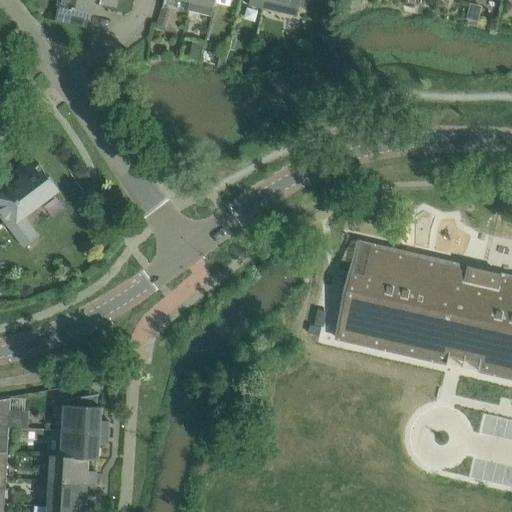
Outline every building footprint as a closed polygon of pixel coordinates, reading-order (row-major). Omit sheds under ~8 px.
[(116,7),(117,0),(60,0),(55,21),(86,28),(90,12),(94,13),(96,3),(116,7)] [(190,0),(191,0),(190,0),(188,11),(212,17),(214,6),(215,6),(216,0),(190,0)] [(313,0),(265,0),(263,8),(298,16),(300,6),(311,9),(313,0)] [(159,18),(157,24),(159,25),(165,27),(167,21),(159,18)] [(39,164),(35,159),(18,171),(24,178),(0,196),(0,212),(25,245),(38,235),(24,217),(59,190),(42,168),(43,168),(40,164),(39,164)] [(351,292),(343,332),(511,369),(511,285),(503,283),(505,275),(471,268),(470,276),(376,255),(367,296),(351,292)] [(102,406),(98,406),(99,394),(65,399),(64,430),(109,433),(110,421),(102,421),(102,406)] [(0,425),(9,426),(9,416),(0,414),(0,425)] [(0,438),(8,439),(9,426),(0,425),(0,438)] [(108,445),(109,433),(64,430),(62,456),(90,458),(89,458),(99,459),(100,444),(108,445)] [(62,456),(52,455),(51,480),(96,483),(97,471),(89,471),(89,458),(90,458),(62,456)] [(95,495),(96,483),(51,480),(49,506),(86,508),(87,495),(95,495)]
